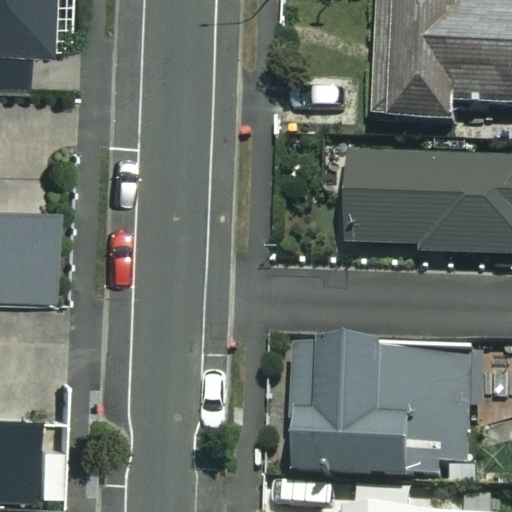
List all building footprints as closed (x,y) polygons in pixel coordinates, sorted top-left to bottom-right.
[(0,0),(0,79),(31,81),(33,0),(0,0)] [(511,2),(464,0),(377,0),(370,129),(441,132),(442,112),(511,115),(511,2)] [(511,169),(348,163),(344,255),(511,261),(511,169)] [(0,298),(42,300),(44,214),(0,212),(0,298)] [(470,355),(291,356),(292,490),(471,489),(470,355)] [(0,494),(19,495),(20,419),(0,418),(0,494)]
